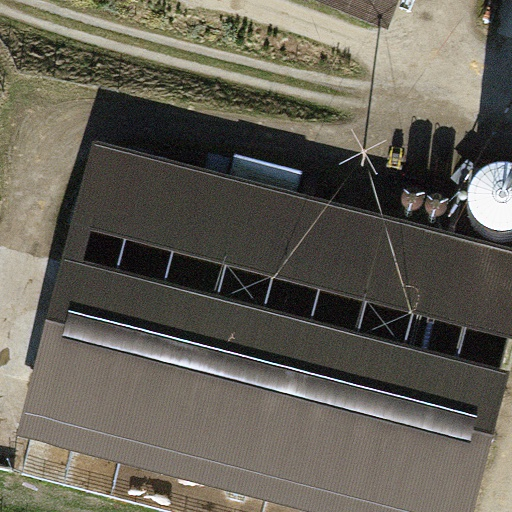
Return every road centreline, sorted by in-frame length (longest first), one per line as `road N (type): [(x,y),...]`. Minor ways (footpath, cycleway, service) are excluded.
road 1 (track): [(511,130),(51,21),(0,2)]
road 2 (track): [(210,0),(395,59),(426,110)]
